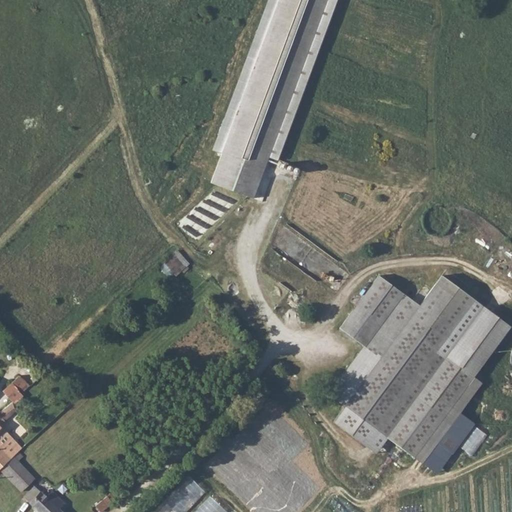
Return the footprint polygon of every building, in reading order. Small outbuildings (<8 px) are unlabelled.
[(220,152),(209,182),(252,198),(263,167),(260,166),(321,0),(280,0),(223,153),(220,152)] [(179,249),(160,265),(172,279),(191,264),(179,249)] [(387,438),(434,472),(468,421),(459,413),(480,383),(474,377),(510,326),(439,273),(418,304),(377,275),(339,329),(379,358),(333,422),(376,454),(387,438)] [(17,375),(3,390),(12,401),(15,404),(22,396),(20,392),(22,391),(23,392),(30,386),(17,375)] [(38,381),(31,388),(34,393),(41,385),(38,381)] [(0,411),(0,468),(17,451),(21,447),(0,426),(4,422),(4,419),(17,407),(15,404),(12,401),(0,411)] [(17,451),(0,468),(0,469),(21,491),(34,478),(16,460),(21,455),(17,451)] [(191,475),(154,511),(186,511),(207,491),(191,475)] [(34,486),(23,496),(40,511),(61,511),(58,508),(64,503),(52,491),(46,497),(34,486)] [(210,494),(194,511),(223,511),(227,509),(210,494)] [(94,506),(100,511),(112,502),(106,497),(94,506)]
